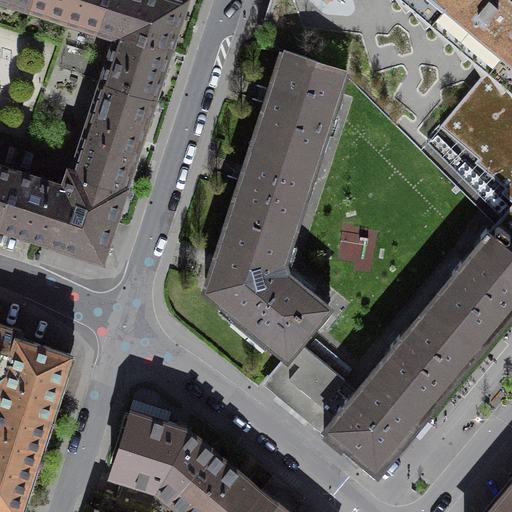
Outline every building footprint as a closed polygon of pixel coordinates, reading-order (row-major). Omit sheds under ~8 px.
[(98,29),(107,0),(31,0),(30,7),(98,29)] [(119,32),(169,49),(184,0),(107,0),(98,29),(100,29),(100,28),(118,34),(119,32)] [(511,0),(301,0),(297,16),(292,31),(293,31),(288,49),(346,68),(344,73),(345,73),(495,223),(490,229),(511,247),(511,0)] [(118,34),(103,80),(153,97),(161,73),(169,49),(119,32),(118,34)] [(255,141),(316,160),(344,73),(346,68),(288,49),(285,48),(271,90),(268,89),(266,95),(264,101),(267,103),(255,141)] [(139,142),(153,97),(103,80),(74,169),(74,171),(124,187),(130,169),(139,142)] [(316,160),(255,141),(246,167),(243,166),(241,172),(239,178),(242,180),(234,206),(273,219),(271,225),(292,232),(316,160)] [(0,164),(0,218),(16,169),(0,164)] [(70,168),(64,185),(65,185),(48,238),(55,241),(102,256),(108,236),(124,187),(74,171),(74,169),(70,168)] [(65,185),(64,185),(16,169),(0,218),(0,222),(41,236),(48,238),(65,185)] [(215,263),(207,288),(287,355),(298,341),(328,305),(287,271),(283,260),(292,232),(271,225),(273,219),(234,206),(215,263)] [(455,273),(429,304),(478,345),(511,304),(511,247),(490,229),(489,230),(487,228),(481,235),(485,238),(464,262),(461,260),(457,265),(452,270),(455,273)] [(478,345),(429,304),(402,336),(399,334),(395,339),(391,344),(394,346),(367,378),(416,419),(478,345)] [(0,323),(0,377),(3,379),(19,329),(16,328),(13,327),(12,327),(0,323)] [(0,388),(0,399),(49,416),(51,410),(70,353),(19,337),(20,334),(21,335),(22,330),(19,329),(3,379),(0,388)] [(287,355),(300,365),(289,378),(305,391),(323,405),(345,379),(298,341),(287,355)] [(416,419),(367,378),(350,399),(347,396),(343,401),(338,407),(341,409),(327,426),(355,450),(376,467),(393,447),(416,419)] [(17,511),(33,465),(49,416),(0,399),(0,506),(17,511)] [(200,466),(214,450),(188,429),(157,419),(130,410),(111,470),(125,474),(117,498),(160,511),(172,511),(180,504),(171,496),(197,464),(200,466)] [(264,511),(274,500),(261,490),(233,466),(214,450),(200,466),(197,464),(171,496),(180,504),(190,511),(264,511)] [(511,511),(511,485),(494,506),(489,511),(511,511)] [(288,511),(274,500),(264,511),(288,511)]
